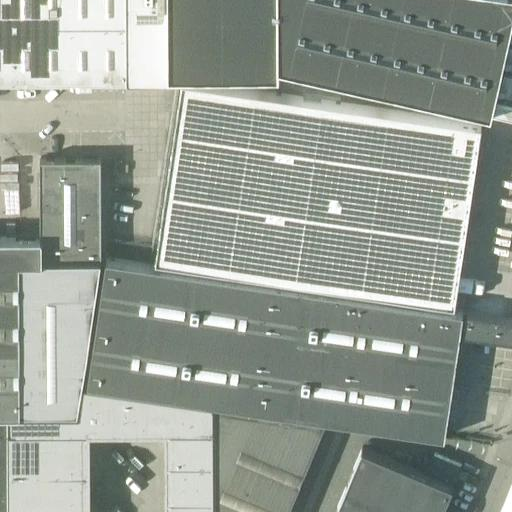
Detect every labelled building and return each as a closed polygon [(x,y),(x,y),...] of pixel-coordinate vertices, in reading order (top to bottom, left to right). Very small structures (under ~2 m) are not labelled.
[(0,0),(0,80),(127,80),(128,82),(170,82),(169,72),(130,73),(140,0),(0,0)] [(140,0),(130,73),(169,72),(280,71),(280,63),(279,0),(140,0)] [(511,0),(279,0),(280,63),(511,115),(511,0)] [(156,259),(317,283),(455,304),(482,123),(183,79),(156,259)] [(41,157),(41,236),(41,258),(101,258),(102,258),(102,157),(41,157)] [(0,411),(21,411),(20,258),(20,235),(0,235),(0,411)] [(41,236),(20,235),(20,258),(21,411),(78,412),(86,368),(101,258),(41,258),(41,236)] [(216,402),(326,419),(344,421),(346,421),(445,436),(461,331),(476,331),(476,333),(511,338),(511,317),(107,257),(88,383),(215,402),(216,402)] [(84,382),(78,414),(9,414),(9,430),(90,430),(168,430),(215,429),(215,402),(88,383),(84,382)] [(236,511),(287,511),(326,419),(216,402),(216,503),(236,511)] [(0,511),(9,511),(9,497),(9,471),(9,430),(9,414),(0,414),(0,511)] [(215,429),(168,430),(168,462),(216,462),(215,429)] [(90,471),(90,430),(9,430),(9,471),(90,471)] [(391,505),(408,465),(363,446),(346,486),(391,505)] [(168,462),(168,497),(216,498),(216,462),(168,462)] [(391,505),(407,511),(441,511),(453,484),(408,465),(391,505)] [(89,511),(90,471),(9,471),(9,497),(9,511),(89,511)] [(388,511),(391,505),(346,486),(335,511),(388,511)] [(215,511),(216,498),(168,497),(167,511),(215,511)]
